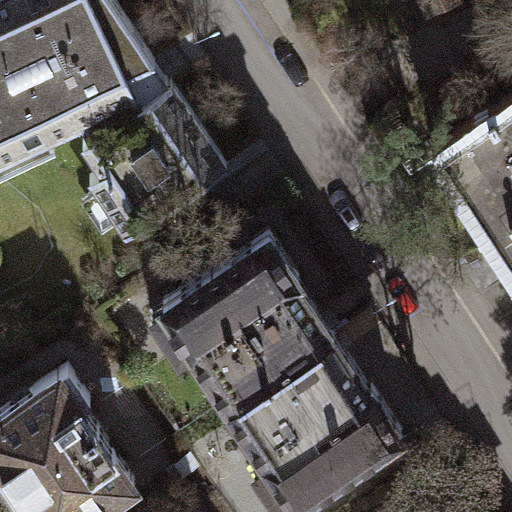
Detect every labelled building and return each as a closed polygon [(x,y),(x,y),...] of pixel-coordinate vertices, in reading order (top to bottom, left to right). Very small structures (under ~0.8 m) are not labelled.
[(0,0),(0,165),(32,150),(22,130),(43,121),(48,131),(82,116),(89,129),(81,133),(100,163),(88,171),(125,225),(225,160),(118,0),(0,0)] [(511,88),(434,140),(511,256),(511,88)] [(299,269),(269,224),(148,304),(176,346),(190,337),(227,393),(330,326),(294,272),(299,269)] [(367,381),(330,326),(227,393),(264,449),(251,458),(281,503),(401,424),(371,378),(367,381)] [(69,359),(0,405),(0,460),(34,511),(81,511),(133,477),(80,399),(91,392),(69,359)]
